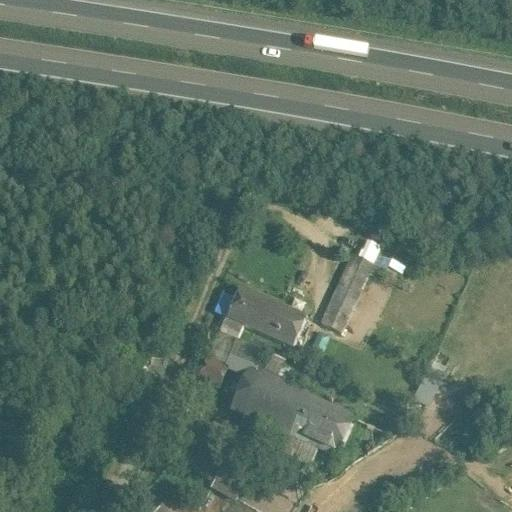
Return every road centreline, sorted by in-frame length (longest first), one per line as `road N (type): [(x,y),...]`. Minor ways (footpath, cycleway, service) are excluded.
road 1 (motorway): [(0,67),(511,153)]
road 2 (motorway): [(511,95),(0,11)]
